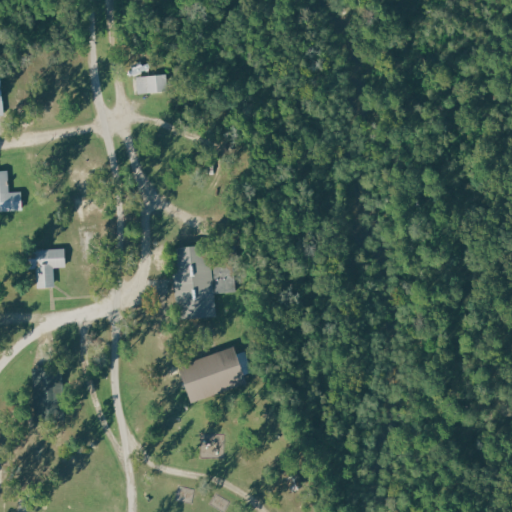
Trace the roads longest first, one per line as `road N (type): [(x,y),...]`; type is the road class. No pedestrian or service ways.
road 1 (residential): [(99,0),(113,126),(136,200),(132,259),(115,307),(117,396),(134,511)]
road 2 (residential): [(115,307),(55,319),(0,370)]
